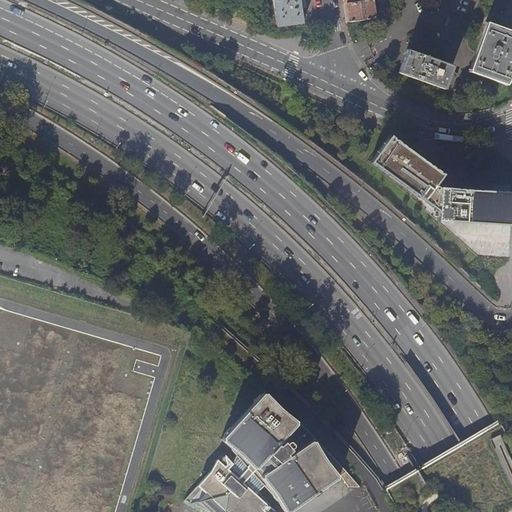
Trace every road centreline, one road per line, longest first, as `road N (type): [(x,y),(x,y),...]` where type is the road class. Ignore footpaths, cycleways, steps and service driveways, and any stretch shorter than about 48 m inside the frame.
road 1 (trunk): [(511,504),(480,432),(405,326),(321,232),(194,126),(121,78),(0,17)]
road 2 (trunk): [(0,63),(175,164),(299,270),(441,449),(476,511)]
road 3 (trunk): [(0,107),(72,149),(209,255),(303,347),(415,511)]
road 4 (trunk): [(511,318),(484,310),(394,226),(224,100),(34,0)]
road 5 (residential): [(139,0),(333,85)]
road 6 (residential): [(333,85),(424,127),(455,131),(511,121)]
